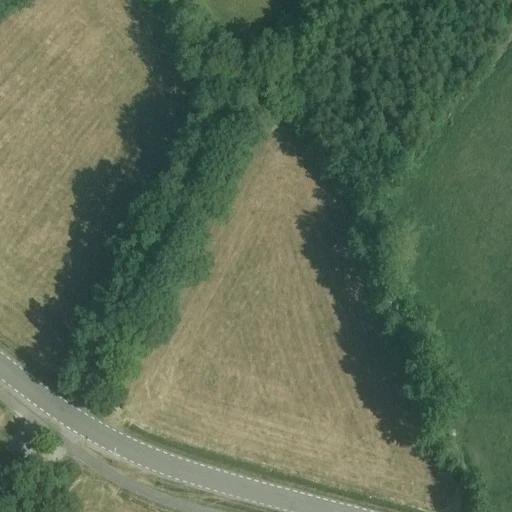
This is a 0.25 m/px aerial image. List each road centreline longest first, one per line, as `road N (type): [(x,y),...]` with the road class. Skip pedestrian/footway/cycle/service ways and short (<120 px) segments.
road 1 (track): [(179,0),(218,52),(229,78),(228,107),(75,419)]
road 2 (secondary): [(318,511),(182,476),(97,436),(0,362)]
